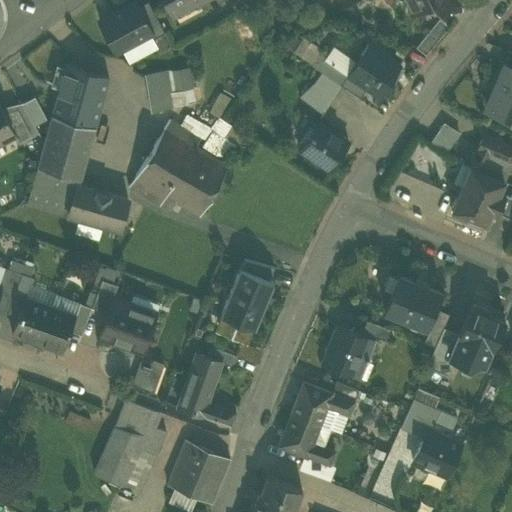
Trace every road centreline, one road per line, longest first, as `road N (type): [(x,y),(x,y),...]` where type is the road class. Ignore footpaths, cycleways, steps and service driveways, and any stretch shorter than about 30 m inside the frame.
road 1 (residential): [(247,453),(347,210)]
road 2 (residential): [(347,210),(499,0)]
road 3 (residential): [(511,281),(347,210)]
road 4 (residential): [(247,453),(376,511)]
